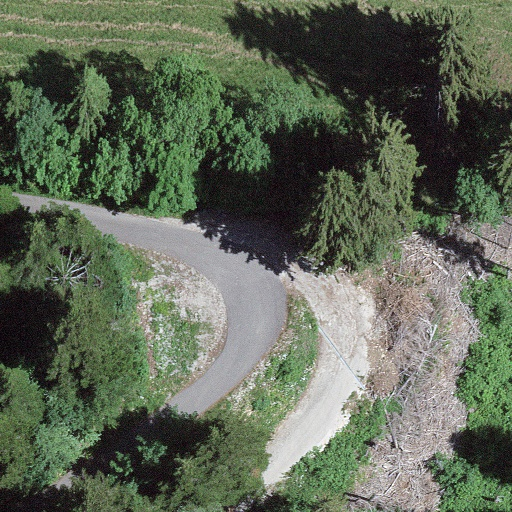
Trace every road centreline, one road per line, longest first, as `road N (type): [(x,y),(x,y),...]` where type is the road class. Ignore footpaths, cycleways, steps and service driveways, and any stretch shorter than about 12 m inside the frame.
road 1 (track): [(220,251),(272,233),(331,291),(333,337),(304,447),(238,511)]
road 2 (track): [(220,251),(254,276),(262,299),(253,343),(171,429),(55,511)]
road 3 (track): [(0,194),(220,251)]
